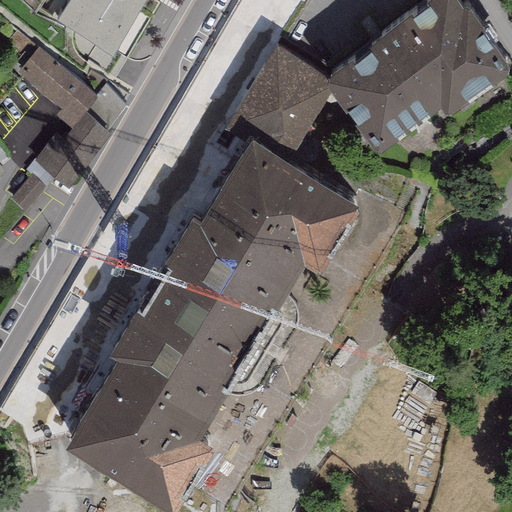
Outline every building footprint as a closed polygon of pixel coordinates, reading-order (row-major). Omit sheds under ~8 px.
[(111,46),(138,0),(53,0),(48,9),(111,46)] [(398,0),(327,56),(324,63),(333,69),(387,133),(395,131),(442,97),(447,100),(465,95),(499,68),(507,50),(504,46),(508,43),(480,0),(398,0)] [(324,63),(276,33),(224,117),(241,128),(250,114),(290,139),(333,69),(324,63)] [(72,119),(97,86),(38,41),(19,66),(62,99),(56,107),(72,119)] [(64,133),(55,127),(35,155),(69,179),(109,122),(84,104),(64,133)] [(290,139),(250,114),(241,128),(197,202),(191,198),(108,336),(117,342),(67,426),(173,489),(217,416),(202,407),(304,237),(321,247),(331,230),(325,227),(346,192),(351,195),(360,180),(290,139)]
